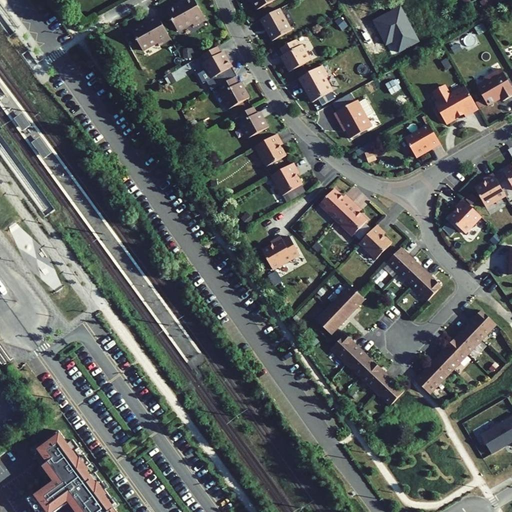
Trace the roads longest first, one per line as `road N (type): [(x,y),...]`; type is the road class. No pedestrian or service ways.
road 1 (residential): [(414,185),(373,184),(310,138),(271,92),(221,0)]
road 2 (residential): [(414,185),(432,244),(465,285),(427,329),(400,340)]
